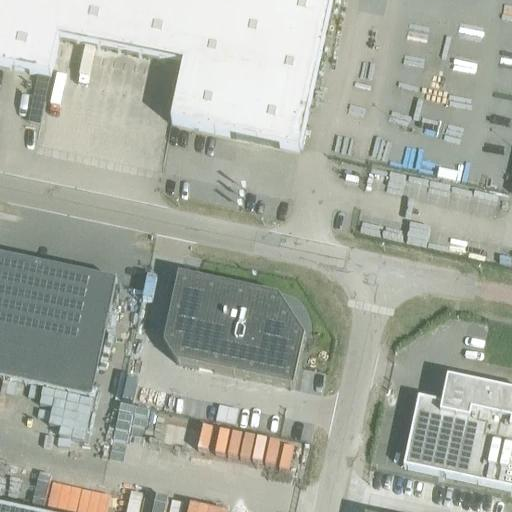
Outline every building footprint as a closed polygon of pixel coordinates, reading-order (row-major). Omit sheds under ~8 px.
[(0,0),(0,69),(51,81),(60,42),(185,69),(172,127),(301,155),(333,0),(0,0)] [(117,286),(0,260),(0,342),(101,364),(117,286)] [(179,279),(165,347),(178,367),(294,392),(305,340),(279,300),(179,279)] [(419,402),(404,471),(511,494),(511,395),(457,384),(452,409),(419,402)] [(219,409),(216,424),(236,429),(239,413),(219,409)]
